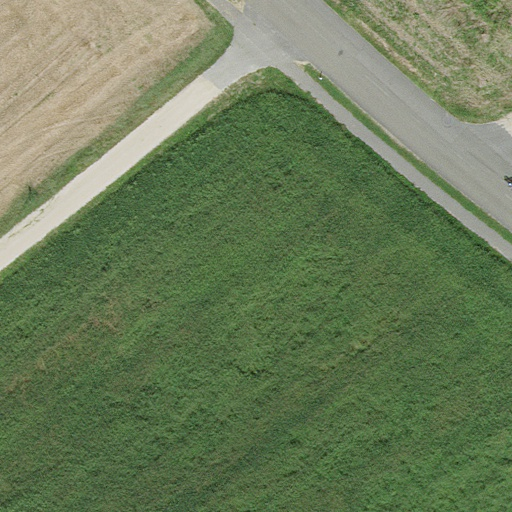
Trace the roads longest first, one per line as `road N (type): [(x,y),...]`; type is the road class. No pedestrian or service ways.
road 1 (track): [(0,253),(297,6)]
road 2 (tertiary): [(511,184),(290,0)]
